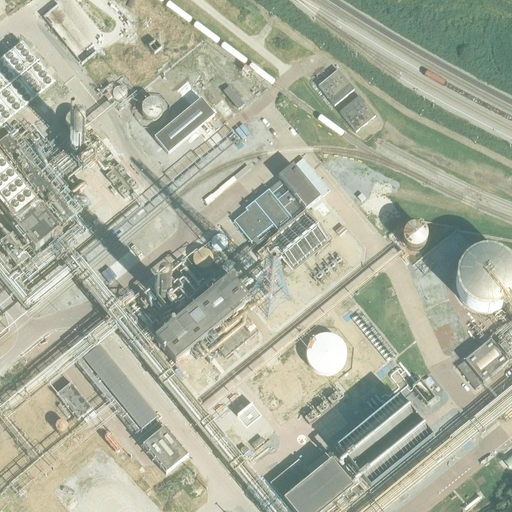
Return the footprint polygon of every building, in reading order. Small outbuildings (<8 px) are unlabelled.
[(77,29),(84,25),(68,0),(62,4),(77,29)] [(61,5),(46,17),(84,64),(98,52),(61,5)] [(157,53),(163,49),(159,42),(152,46),(157,53)] [(0,127),(54,84),(21,43),(0,60),(0,127)] [(318,88),(334,108),(354,92),(338,71),(318,88)] [(113,93),(122,103),(131,96),(122,86),(113,93)] [(229,88),(224,92),(239,110),(243,106),(229,88)] [(359,98),(339,114),(356,134),(376,118),(359,98)] [(201,100),(154,139),(168,156),(215,117),(201,100)] [(162,115),(162,113),(161,110),(161,108),(159,106),(156,104),(152,103),(149,103),(147,104),(145,105),(144,107),(143,109),(142,111),(142,113),(142,116),(144,119),(146,121),(147,122),(151,123),(155,123),(157,122),(158,121),(160,119),(161,117),(162,115)] [(83,123),(84,121),(83,117),(81,114),(78,111),(76,110),(74,110),(71,110),(68,111),(67,112),(65,114),(64,116),(63,118),(63,120),(63,124),(65,127),(68,130),(70,131),(73,131),(74,131),(77,130),(78,130),(80,128),(82,126),(83,125),(83,123)] [(292,122),(287,126),(294,136),(300,132),(292,122)] [(76,148),(79,158),(88,155),(85,145),(76,148)] [(342,158),(330,164),(336,175),(347,169),(342,158)] [(0,210),(1,212),(9,221),(26,243),(32,250),(35,254),(60,234),(49,220),(33,201),(33,200),(26,192),(0,160),(0,210)] [(138,187),(120,165),(105,177),(123,200),(138,187)] [(234,223),(252,245),(273,227),(278,233),(293,221),(292,220),(304,210),(306,212),(320,200),(293,167),(278,179),(280,182),(245,211),(247,213),(234,223)] [(277,250),(294,271),(330,243),(306,213),(271,243),(272,244),(257,256),(262,262),(277,250)] [(426,245),(426,242),(426,240),(425,238),(424,236),(423,234),(419,232),(417,231),(415,230),(413,230),(410,231),(406,233),(404,235),(403,237),(402,239),(402,242),(402,244),(402,246),(403,248),(405,250),(406,252),(409,253),(411,254),(413,254),(415,254),(418,254),(420,253),(422,251),(424,249),(425,247),(426,245)] [(225,244),(225,243),(225,240),(223,238),(221,236),(218,235),(216,235),(214,236),(212,237),(210,240),(210,243),(210,245),(212,248),(213,249),(214,250),(217,251),(220,250),(223,249),(224,246),(225,244)] [(26,243),(23,246),(29,252),(32,250),(26,243)] [(211,261),(211,259),(211,255),(210,253),(208,252),(206,250),(204,249),(202,249),(199,249),(197,250),(195,252),(193,254),(192,255),(192,259),(192,261),(192,263),(195,266),(197,268),(199,269),(202,269),(204,269),(206,268),(208,266),(210,265),(211,263),(211,261)] [(22,264),(30,260),(27,255),(20,260),(22,264)] [(511,269),(509,266),(504,262),(499,259),(493,257),(489,256),(483,257),(477,258),(472,260),(468,263),(466,265),(462,269),(459,275),(458,280),(457,286),(457,292),(459,297),(462,303),(465,307),(468,310),(471,313),(474,314),(478,316),(481,316),(486,317),(492,316),(497,315),(503,313),(505,310),(508,309),(510,306),(511,304),(511,303),(511,269)] [(70,271),(62,278),(69,285),(77,278),(70,271)] [(254,337),(256,335),(258,333),(256,331),(241,312),(243,310),(249,305),(250,304),(230,280),(171,328),(166,333),(155,341),(162,350),(169,359),(175,365),(175,366),(183,360),(191,353),(198,348),(202,344),(213,335),(220,343),(215,347),(225,360),(226,359),(233,354),(236,351),(250,339),(254,337)] [(283,292),(285,303),(293,301),(290,290),(283,292)] [(344,359),(345,355),(344,352),(343,348),(341,345),(339,342),(337,340),(333,338),(331,337),(327,336),(323,337),(319,338),(316,339),(313,341),(311,344),(309,347),(307,351),(307,355),(307,359),(308,363),(310,367),(313,369),(316,372),(320,374),(323,374),(326,375),(328,374),(332,374),(335,372),(339,369),(342,366),(343,363),(344,359)] [(511,361),(495,340),(459,367),(477,389),(511,362),(511,361)] [(78,367),(135,438),(157,420),(99,350),(78,367)] [(300,397),(301,393),(300,389),(299,385),(297,382),(295,379),(293,377),(290,375),(287,374),(283,374),(279,374),(275,375),(272,377),(269,379),(267,381),(265,385),(263,388),(263,393),(263,397),(264,400),(266,404),(269,407),(272,409),(276,411),(279,412),(282,412),(284,412),(288,411),(291,409),(295,407),(298,403),(299,400),(300,397)] [(429,390),(437,382),(429,375),(415,391),(430,405),(437,397),(429,390)] [(82,419),(88,426),(98,417),(93,410),(93,411),(92,410),(91,410),(87,405),(87,404),(86,404),(82,399),(83,398),(82,398),(81,398),(77,392),(77,391),(76,392),(71,386),(72,386),(72,385),(58,397),(63,402),(63,403),(64,403),(68,409),(68,410),(69,409),(73,415),(73,416),(74,415),(78,421),(78,422),(82,419)] [(439,386),(435,389),(441,397),(445,393),(439,386)] [(346,397),(339,388),(303,417),(310,426),(346,397)] [(511,388),(494,406),(498,416),(511,410),(511,388)] [(355,473),(368,489),(367,490),(368,491),(370,489),(371,488),(388,474),(388,475),(392,471),(408,458),(412,455),(429,441),(432,438),(433,438),(432,437),(430,438),(425,432),(417,423),(417,422),(414,419),(405,407),(401,403),(403,402),(402,401),(398,404),(382,417),(381,417),(378,421),(361,434),(357,437),(341,451),(339,452),(338,453),(337,454),(338,455),(339,454),(347,463),(352,469),(352,470),(355,473)] [(341,404),(317,425),(328,437),(351,416),(341,404)] [(56,425),(56,428),(57,431),(61,433),(64,433),(67,430),(68,428),(68,425),(66,423),(64,421),(61,421),(58,422),(56,425)] [(262,435),(267,441),(275,435),(271,429),(262,435)] [(166,477),(189,458),(188,458),(187,459),(182,452),(183,451),(182,451),(182,452),(176,445),(177,444),(176,445),(171,438),(171,437),(170,438),(165,431),(166,430),(165,430),(143,448),(144,449),(144,448),(150,454),(149,455),(149,456),(150,455),(155,461),(154,462),(155,462),(156,462),(161,468),(160,469),(161,470),(161,469),(167,475),(166,476),(166,477)] [(326,456),(325,456),(307,471),(306,471),(299,462),(297,460),(286,469),(287,471),(270,485),(277,493),(275,495),(277,497),(277,498),(281,502),(283,501),(284,502),(285,504),(291,511),(327,511),(354,491),(349,485),(358,478),(351,470),(350,469),(348,466),(347,466),(347,467),(340,473),(326,456)]
